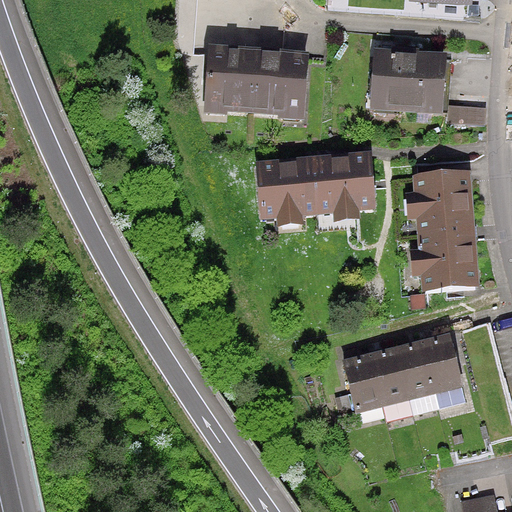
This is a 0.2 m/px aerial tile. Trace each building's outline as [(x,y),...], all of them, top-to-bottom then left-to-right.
[(310,51),(209,44),(204,112),(304,119),(310,51)] [(447,52),(374,47),(370,109),(443,113),(443,112),(446,59),(447,52)] [(487,108),(449,106),(448,123),(485,126),(487,108)] [(371,151),(256,161),(261,220),(277,218),(278,226),(305,223),(304,215),(333,213),(334,220),(361,217),(361,210),(377,208),(371,151)] [(480,288),(470,170),(413,175),(414,193),(406,193),(407,218),(416,217),(419,249),(411,250),(413,276),(421,275),(422,293),(480,288)] [(422,340),(436,393),(462,387),(464,386),(450,333),(422,340)] [(396,346),(410,400),(436,393),(422,340),(396,346)] [(370,353),(384,407),(410,400),(396,346),(370,353)] [(381,407),(384,407),(370,353),(342,360),(356,414),(361,412),(381,407)] [(462,387),(436,393),(440,409),(466,402),(462,387)] [(414,415),(440,409),(436,393),(410,400),(414,415)] [(353,413),(348,395),(335,398),(340,417),(353,413)] [(388,422),(414,415),(410,400),(384,407),(388,422)] [(384,418),(381,407),(361,412),(364,423),(384,418)] [(462,501),(464,511),(497,511),(495,495),(462,501)]
